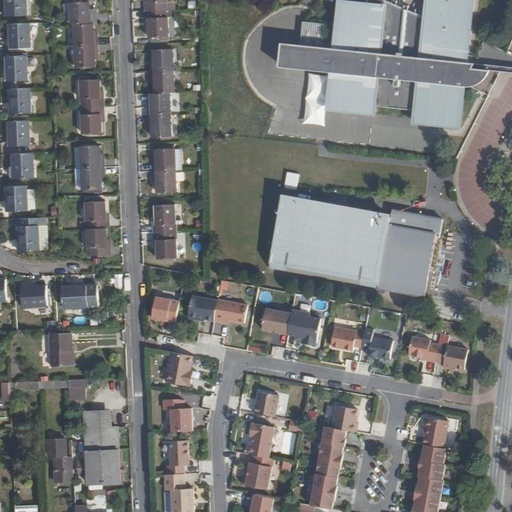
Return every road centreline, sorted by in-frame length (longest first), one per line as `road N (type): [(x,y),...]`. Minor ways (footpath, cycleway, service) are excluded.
road 1 (residential): [(144,511),(123,0)]
road 2 (residential): [(399,387),(233,361),(217,431),(220,511)]
road 3 (tertiary): [(492,511),(511,335)]
